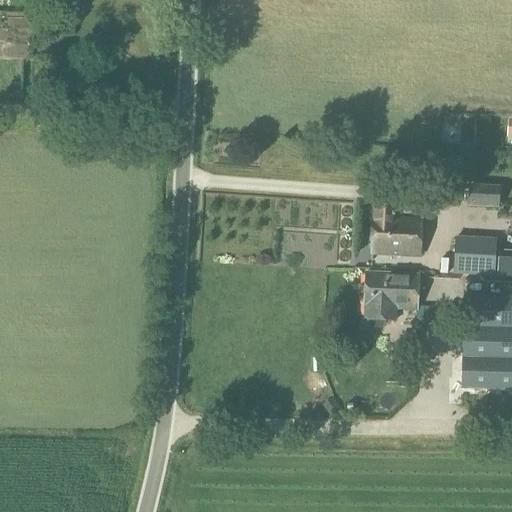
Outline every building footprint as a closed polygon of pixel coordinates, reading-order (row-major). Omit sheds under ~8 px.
[(65,91),(65,80),(52,79),(52,90),(45,98),(58,99),(65,91)] [(469,187),(467,207),(499,209),(500,188),(469,187)] [(419,256),(421,221),(395,220),(395,204),(374,203),(372,255),(419,256)] [(497,240),(455,238),(453,275),(495,277),(497,240)] [(511,252),(498,252),(497,278),(511,278),(511,252)] [(365,320),(368,320),(368,324),(369,327),(372,329),(380,329),(383,328),(385,325),(385,321),(394,321),(395,309),(416,310),(417,277),(366,275),(365,308),(366,308),(365,320)] [(511,297),(464,296),(462,389),(511,390),(511,297)]
